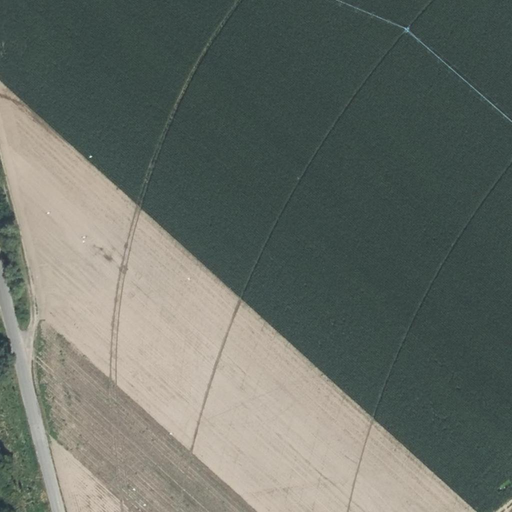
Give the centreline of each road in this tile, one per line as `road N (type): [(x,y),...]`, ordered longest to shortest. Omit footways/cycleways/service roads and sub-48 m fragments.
road 1 (unclassified): [(0,275),(59,511)]
road 2 (track): [(0,159),(31,290),(33,321),(18,343)]
